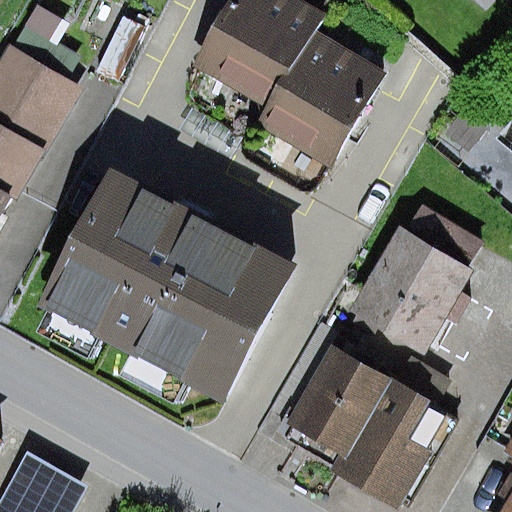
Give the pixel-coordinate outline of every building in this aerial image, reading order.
[(287,81),(316,32),(323,17),(291,0),(233,0),(196,67),(266,106),(282,78),(287,81)] [(388,74),(316,32),(287,81),(282,78),(266,106),(254,125),(332,170),(388,74)] [(82,88),(10,47),(0,63),(0,217),(11,197),(17,200),(82,88)] [(511,121),(497,139),(511,152),(511,121)] [(107,170),(36,310),(224,406),(296,266),(107,170)] [(407,233),(401,229),(346,325),(372,340),(378,331),(425,358),(475,271),(469,268),(485,242),(423,206),(407,233)] [(288,419),(330,347),(338,333),(320,323),(272,411),(288,419)] [(400,511),(455,420),(330,347),(288,419),(276,439),(399,511),(400,511)] [(511,511),(511,440),(504,454),(511,459),(511,475),(510,474),(496,498),(507,504),(502,511),(511,511)] [(75,511),(88,488),(27,456),(0,506),(0,511),(75,511)]
